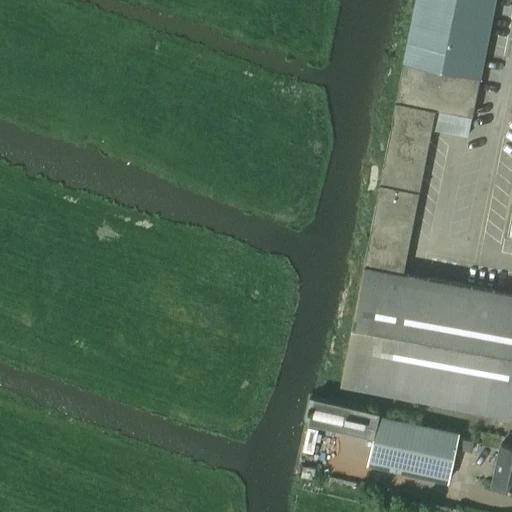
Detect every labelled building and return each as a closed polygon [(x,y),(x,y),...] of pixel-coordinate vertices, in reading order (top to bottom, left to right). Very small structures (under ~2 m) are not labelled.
[(492,16),(494,0),(416,0),(417,1),(492,16)] [(472,115),(492,16),(417,1),(340,383),(511,416),(511,293),(403,273),(435,107),(472,115)] [(379,411),(314,397),(313,399),(310,398),(308,408),(311,409),(311,411),(307,410),(305,420),(309,420),(308,422),(374,437),(368,463),(448,481),(458,432),(379,414),(379,411)] [(460,433),(457,448),(467,450),(471,435),(460,433)] [(511,486),(511,446),(501,444),(492,483),(511,486)]
